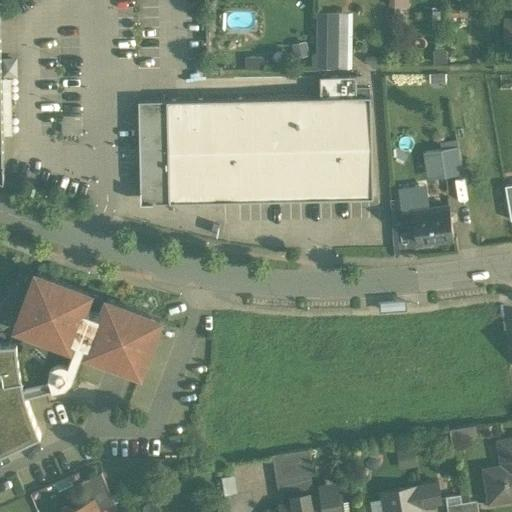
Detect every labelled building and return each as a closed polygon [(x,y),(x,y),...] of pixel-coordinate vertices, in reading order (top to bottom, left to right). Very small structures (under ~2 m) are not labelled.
[(336,12),(317,12),(317,48),(336,48),(336,12)] [(320,76),(321,95),(167,99),(169,198),(154,198),(154,201),(373,196),(371,94),(357,94),(356,74),(320,76)] [(459,147),(443,149),(448,175),(463,173),(459,147)] [(453,205),(416,210),(420,243),(457,238),(453,205)] [(90,291),(37,271),(18,324),(37,331),(35,336),(32,335),(28,336),(29,338),(25,340),(23,343),(22,347),(18,348),(17,341),(0,342),(0,453),(41,434),(33,415),(26,393),(66,383),(73,377),(85,344),(89,345),(88,350),(141,370),(160,317),(108,297),(101,314),(84,307),(90,291)] [(511,438),(499,441),(504,466),(484,470),(490,502),(511,497),(511,438)] [(309,448),(274,453),(280,490),(313,485),(310,472),(313,472),(309,448)] [(116,503),(102,471),(82,480),(91,500),(93,500),(98,511),(116,503)] [(323,498),(312,500),(310,491),(293,494),(294,503),(283,505),(283,503),(281,504),(282,511),(344,511),(341,494),(340,494),(338,480),(320,483),(323,498)] [(439,480),(383,490),(386,511),(420,511),(419,504),(442,500),(439,480)] [(461,493),(446,495),(448,511),(463,511),(462,501),(461,493)] [(462,501),(463,511),(479,511),(477,499),(462,501)] [(91,500),(73,508),(68,506),(63,509),(61,511),(98,511),(93,500),(91,500)]
